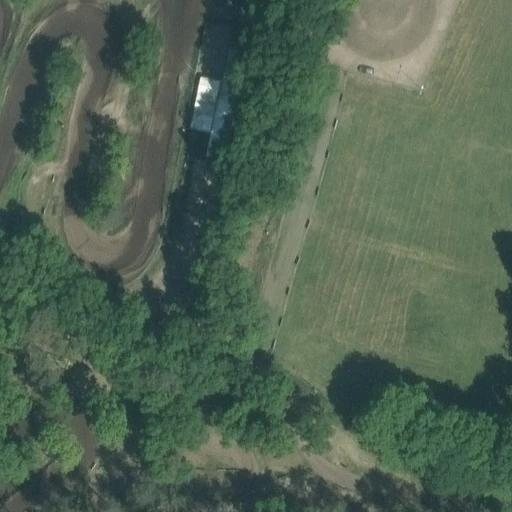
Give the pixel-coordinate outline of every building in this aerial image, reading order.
[(451,55),(467,61),(473,46),(458,39),(451,55)] [(248,45),(240,85),(253,88),(261,47),(248,45)] [(408,62),(423,68),(429,54),(414,48),(408,62)] [(498,77),(505,59),(490,53),(483,71),(498,77)] [(476,93),(482,74),(464,69),(458,88),(476,93)] [(460,108),(459,122),(476,124),(478,110),(460,108)] [(404,133),(402,150),(420,153),(422,135),(404,133)] [(364,151),(362,167),(377,169),(379,153),(364,151)] [(413,208),(436,209),(437,190),(414,189),(413,208)] [(360,217),(365,199),(342,193),(337,211),(360,217)] [(506,234),(507,197),(489,196),(488,233),(506,234)] [(440,235),(462,236),(463,207),(442,206),(440,235)] [(335,236),(331,246),(363,257),(366,247),(335,236)] [(328,291),(348,294),(353,257),(333,254),(328,291)] [(410,324),(404,347),(425,352),(431,330),(410,324)] [(472,411),(473,392),(448,391),(447,411),(472,411)]
